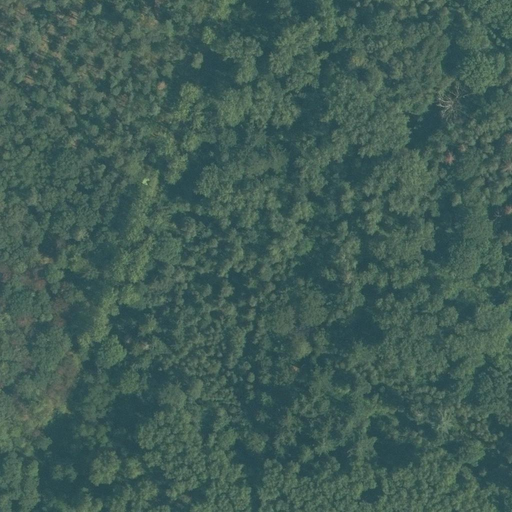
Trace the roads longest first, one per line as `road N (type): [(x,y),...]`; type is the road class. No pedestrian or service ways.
road 1 (track): [(24,511),(113,282)]
road 2 (track): [(113,282),(191,80)]
